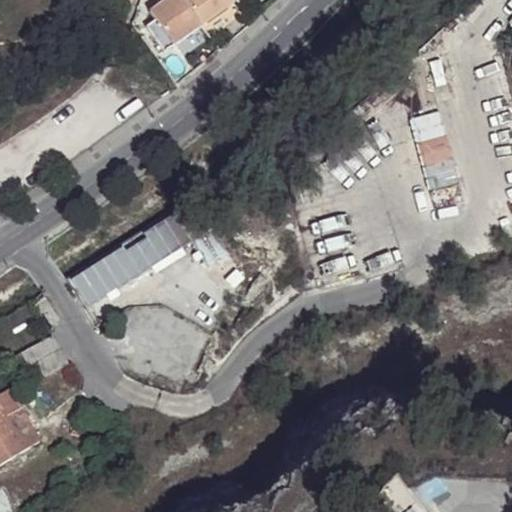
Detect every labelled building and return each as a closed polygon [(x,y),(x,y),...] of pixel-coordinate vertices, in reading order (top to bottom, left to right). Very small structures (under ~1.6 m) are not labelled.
[(145,28),(163,53),(173,46),(200,27),(182,1),(180,0),(167,0),(162,3),(149,13),(155,21),(145,28)] [(183,0),(182,1),(200,27),(233,4),(230,0),(183,0)] [(181,57),(208,39),(200,27),(173,46),(181,57)] [(429,191),(458,182),(437,112),(408,120),(429,191)] [(183,216),(67,275),(83,306),(199,247),(183,216)] [(34,360),(44,377),(68,364),(51,337),(21,354),(26,364),(34,360)] [(9,390),(0,395),(0,407),(6,417),(20,409),(9,390)] [(0,463),(38,440),(20,409),(6,417),(0,407),(0,463)]
